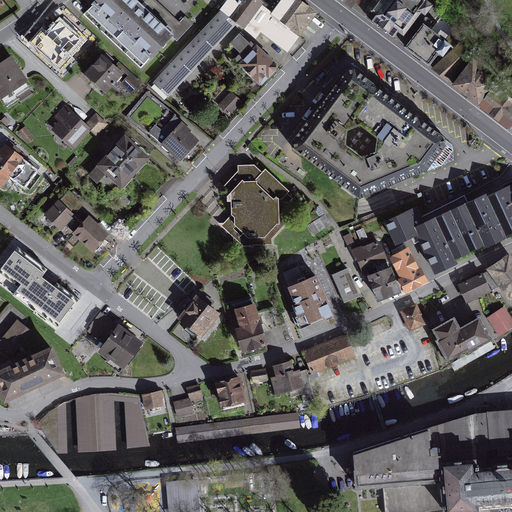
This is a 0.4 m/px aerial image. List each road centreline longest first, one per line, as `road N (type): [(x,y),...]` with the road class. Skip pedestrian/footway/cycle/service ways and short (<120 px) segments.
road 1 (residential): [(511,247),(327,334),(190,376)]
road 2 (residential): [(118,260),(344,17)]
road 3 (secondary): [(344,17),(511,143)]
road 4 (residential): [(0,411),(24,413),(86,385),(190,376)]
road 5 (residential): [(93,285),(186,357),(190,376)]
